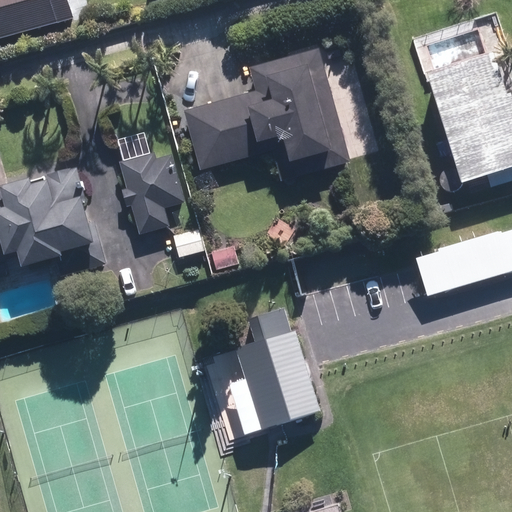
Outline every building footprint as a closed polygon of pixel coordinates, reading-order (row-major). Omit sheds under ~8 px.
[(0,0),(0,37),(78,15),(73,0),(0,0)] [(355,158),(324,45),(255,65),(261,88),(189,108),(205,167),(278,148),(286,178),(355,158)] [(511,54),(510,47),(439,68),(472,178),(511,166),(511,54)] [(170,206),(190,200),(175,145),(124,160),(132,186),(127,187),(132,204),(136,203),(145,232),(175,223),(170,206)] [(98,219),(83,165),(52,173),(53,177),(41,180),(39,173),(9,181),(10,184),(0,186),(0,260),(28,253),(30,263),(60,255),(65,275),(112,262),(100,219),(98,219)] [(203,227),(177,234),(183,256),(208,249),(203,227)] [(511,271),(511,229),(502,233),(501,231),(438,249),(439,251),(416,257),(427,296),(511,271)] [(216,249),(221,268),(242,262),(237,243),(216,249)] [(327,408),(301,327),(297,328),(290,305),(253,316),(260,339),(242,345),(267,427),(327,408)]
